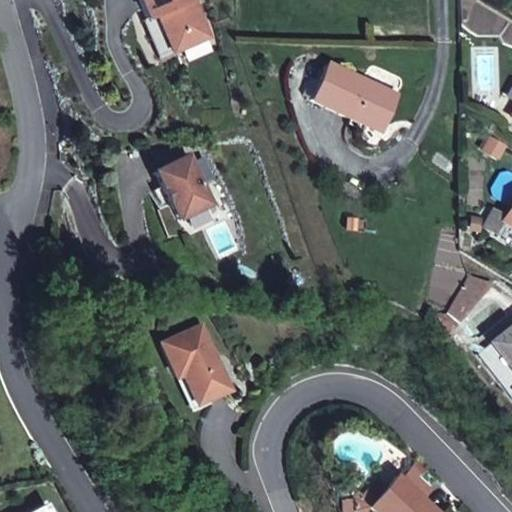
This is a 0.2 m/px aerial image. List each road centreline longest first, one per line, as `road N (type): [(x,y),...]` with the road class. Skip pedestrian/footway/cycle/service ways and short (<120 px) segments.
road 1 (unclassified): [(4,0),(34,134),(24,197),(6,233),(7,341),(47,435),(95,511)]
road 2 (residential): [(290,511),(271,452),(277,417),(303,394),(330,386),(368,388),(495,511)]
road 3 (track): [(441,0),(433,96),(410,146)]
